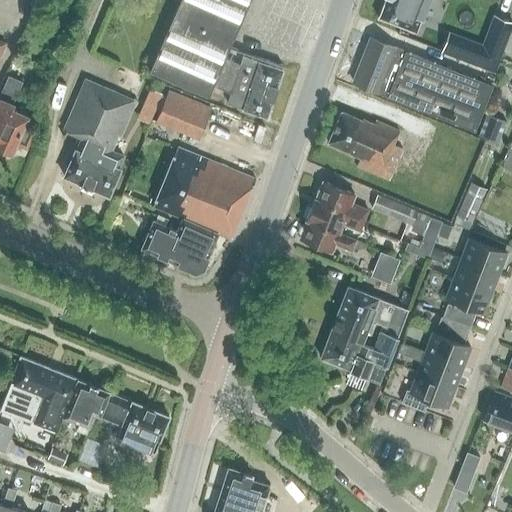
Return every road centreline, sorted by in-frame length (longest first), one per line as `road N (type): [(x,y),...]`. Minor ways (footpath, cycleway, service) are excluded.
road 1 (tertiary): [(231,323),(343,0)]
road 2 (unclassified): [(231,323),(0,222)]
road 3 (residential): [(511,289),(426,511)]
road 4 (residential): [(400,511),(297,422),(209,389)]
road 5 (tertiary): [(176,511),(209,389)]
